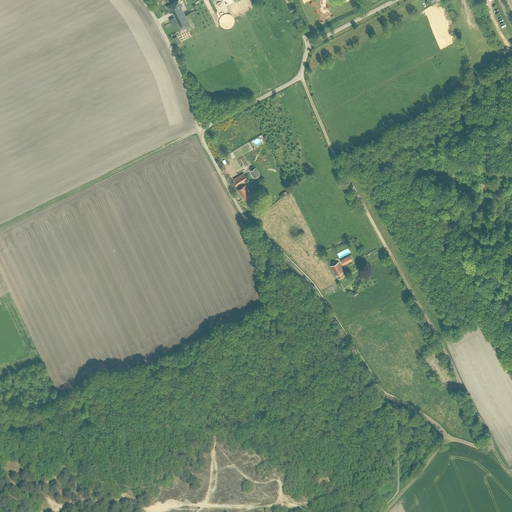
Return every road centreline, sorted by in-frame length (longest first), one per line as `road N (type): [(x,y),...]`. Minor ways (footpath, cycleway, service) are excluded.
road 1 (track): [(300,74),(340,167),(441,345)]
road 2 (track): [(0,226),(198,129)]
road 3 (track): [(448,438),(381,392),(312,288)]
road 4 (unclassified): [(198,129),(297,78),(308,44)]
road 5 (unclassified): [(198,129),(176,59),(143,0)]
road 6 (track): [(485,0),(504,41),(482,56),(462,0)]
